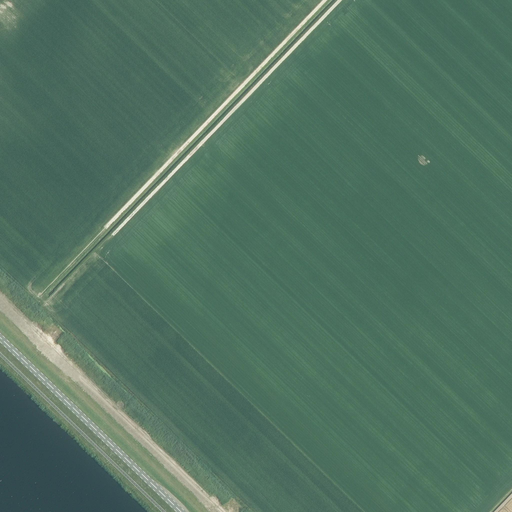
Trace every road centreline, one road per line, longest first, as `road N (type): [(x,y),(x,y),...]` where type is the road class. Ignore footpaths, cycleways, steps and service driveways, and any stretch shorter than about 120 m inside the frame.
road 1 (track): [(340,0),(114,232)]
road 2 (secondary): [(181,511),(0,338)]
